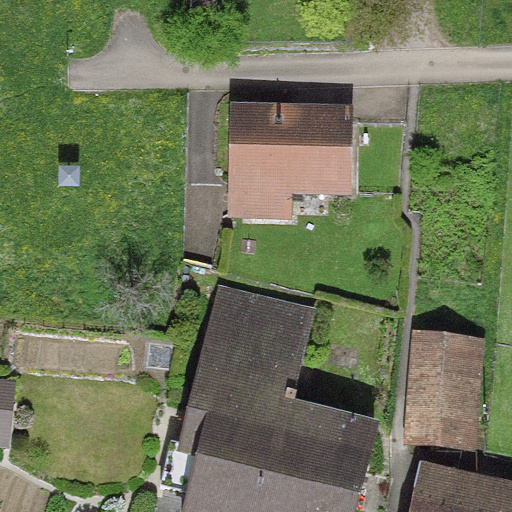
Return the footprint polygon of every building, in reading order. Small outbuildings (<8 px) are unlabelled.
[(352,107),(231,104),(228,214),(290,215),(291,191),(350,192),(352,107)] [(307,318),(225,298),(189,449),(213,455),(199,511),(353,511),(372,432),(285,412),(307,318)] [(478,335),(417,330),(409,442),(469,447),(478,335)] [(16,380),(0,379),(0,442),(12,443),(16,380)] [(511,511),(511,494),(429,478),(422,511),(511,511)]
